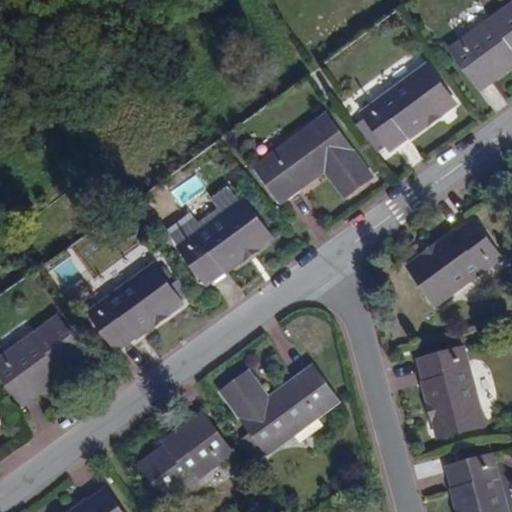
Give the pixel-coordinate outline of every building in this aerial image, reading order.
[(511,6),(451,52),(473,84),(509,58),(511,61),(511,6)] [(511,61),(509,58),(473,84),(479,91),(511,67),(511,61)] [(368,121),(386,146),(389,151),(454,105),(427,69),(364,117),(368,121)] [(326,116),(255,167),(282,203),(325,172),(343,196),(371,176),(326,116)] [(377,153),(386,146),(368,121),(358,128),(377,153)] [(244,203),(180,249),(206,284),(270,238),(244,203)] [(473,222),(408,270),(435,305),(499,257),(473,222)] [(156,265),(91,314),(117,349),(182,301),(156,265)] [(0,362),(0,372),(18,397),(54,371),(57,376),(87,354),(60,318),(0,362)] [(419,360),(440,436),(482,424),(461,349),(419,360)] [(221,395),(267,454),(338,403),(312,367),(268,397),(251,373),(221,395)] [(54,371),(18,397),(23,404),(59,378),(57,376),(54,371)] [(168,441),(169,443),(173,447),(208,423),(203,416),(168,441)] [(173,447),(169,443),(139,465),(168,502),(232,454),(208,423),(173,447)] [(448,466),(460,511),(506,511),(491,455),(448,466)] [(120,511),(106,493),(79,511),(120,511)]
